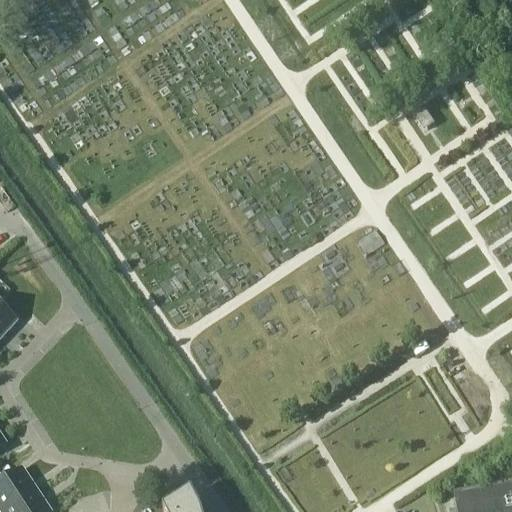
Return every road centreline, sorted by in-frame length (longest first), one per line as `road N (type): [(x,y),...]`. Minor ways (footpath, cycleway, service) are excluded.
road 1 (residential): [(185,462),(155,473),(49,458),(0,388)]
road 2 (unclassified): [(185,462),(75,302)]
road 3 (unclassified): [(75,302),(0,196)]
